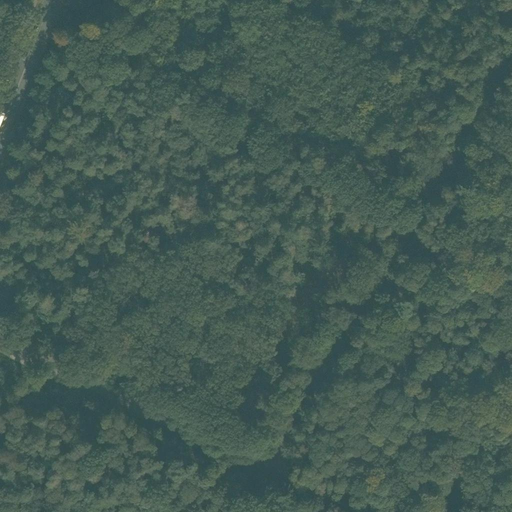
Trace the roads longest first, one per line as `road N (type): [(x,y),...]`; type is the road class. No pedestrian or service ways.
road 1 (unclassified): [(511,57),(262,447)]
road 2 (unclassified): [(0,340),(230,452),(262,447)]
road 3 (primary): [(0,136),(51,0)]
road 4 (unclassified): [(262,447),(295,481),(378,511)]
road 5 (track): [(230,452),(218,479),(122,511)]
